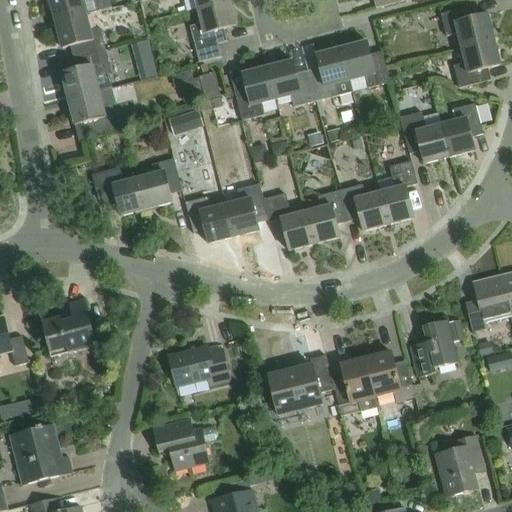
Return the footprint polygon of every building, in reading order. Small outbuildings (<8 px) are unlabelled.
[(50,0),(57,24),(88,16),(84,1),(86,0),(50,0)] [(196,0),(199,10),(231,2),(231,0),(196,0)] [(373,0),(376,10),(405,2),(404,0),(356,0),(357,2),(364,0),(373,0)] [(225,31),(238,27),(231,2),(199,10),(203,25),(191,29),(200,63),(222,57),(219,44),(228,42),(225,31)] [(462,49),(495,41),(489,16),(475,20),(472,8),(441,16),(447,38),(458,34),(462,49)] [(74,59),(100,53),(107,51),(101,30),(92,32),(88,16),(57,24),(64,50),(72,48),(74,59)] [(489,70),(502,67),(495,41),(462,49),(466,64),(455,67),(461,89),(492,81),(489,70)] [(391,84),(383,53),(371,56),(368,43),(342,49),(351,82),(365,78),(368,90),(391,84)] [(335,86),(351,82),(342,49),(317,56),(321,70),(309,73),(316,99),(317,103),(338,98),(335,86)] [(110,91),(106,75),(100,53),(74,59),(67,61),(70,74),(63,76),(69,101),(110,91)] [(316,99),(309,73),(298,76),(294,62),(269,69),(277,101),(292,97),(295,109),(317,103),(316,99)] [(263,105),(277,101),(269,69),(244,75),(247,88),(235,91),(243,122),(266,117),(263,105)] [(191,72),(172,78),(175,90),(180,88),(181,93),(191,90),(194,102),(203,100),(198,80),(193,81),(191,72)] [(206,101),(222,97),(216,75),(200,79),(206,101)] [(124,76),(116,78),(118,85),(126,83),(124,76)] [(88,137),(120,129),(114,106),(110,91),(69,101),(76,126),(84,124),(88,137)] [(472,139),(484,136),(476,106),(454,111),(457,122),(442,127),(451,160),(476,153),(472,139)] [(184,117),(169,122),(174,138),(189,133),(184,117)] [(451,160),(442,127),(427,131),(424,120),(402,125),(410,156),(422,153),(426,166),(451,160)] [(339,130),(327,134),(330,145),(342,142),(339,130)] [(320,134),(308,137),(311,148),(323,145),(320,134)] [(361,141),(353,143),(355,151),(363,149),(361,141)] [(155,175),(139,180),(142,192),(148,211),(174,204),(171,196),(183,192),(174,161),(153,167),(155,175)] [(408,189),(419,186),(413,163),(390,169),(396,190),(381,194),(390,227),(416,220),(408,189)] [(121,175),(99,181),(108,213),(121,210),(123,218),(148,211),(142,192),(139,180),(124,184),(121,175)] [(270,217),(266,201),(262,186),(239,192),(241,203),(226,207),(236,240),(262,233),(258,220),(270,217)] [(390,227),(381,194),(366,198),(363,186),(341,192),(349,223),(362,220),(365,233),(390,227)] [(338,226),(349,223),(341,192),(320,198),(323,210),(308,214),(317,246),(342,239),(338,226)] [(317,246),(308,214),(293,217),(288,196),(266,201),(270,217),(272,225),(283,222),(291,252),(317,246)] [(236,240),(226,207),(212,210),(209,199),(187,204),(195,235),(207,232),(211,246),(236,240)] [(511,276),(501,279),(511,320),(511,319),(511,276)] [(486,326),(511,320),(501,279),(475,285),(480,306),(468,308),(475,334),(488,331),(486,326)] [(98,348),(95,337),(87,302),(71,306),(75,322),(63,324),(62,319),(43,324),(51,355),(69,350),(70,355),(98,348)] [(11,342),(9,337),(5,319),(0,319),(0,356),(13,353),(17,368),(30,364),(24,338),(11,342)] [(464,323),(449,326),(449,324),(424,330),(428,346),(412,349),(419,380),(437,375),(436,371),(459,366),(454,346),(468,342),(464,323)] [(490,344),(478,347),(481,358),(493,355),(490,344)] [(211,389),(233,384),(223,346),(171,359),(179,389),(209,382),(211,389)] [(397,404),(416,399),(407,362),(395,365),(393,354),(367,360),(377,399),(394,395),(397,404)] [(511,358),(511,354),(487,360),(491,374),(511,368),(511,358)] [(336,391),(336,387),(328,357),(312,361),(314,367),(271,378),(280,417),(324,406),(321,395),(336,391)] [(380,408),(377,399),(367,360),(341,367),(346,385),(336,387),(336,391),(343,418),(380,408)] [(31,402),(15,406),(19,419),(34,415),(31,402)] [(418,414),(406,417),(408,426),(420,422),(418,414)] [(177,472),(212,464),(207,444),(215,442),(218,438),(218,433),(215,430),(212,429),(195,433),(192,421),(155,430),(160,453),(171,450),(177,472)] [(24,487),(74,475),(70,458),(61,460),(53,426),(11,437),(24,487)] [(473,471),(486,468),(478,439),(459,443),(461,451),(437,457),(448,499),(479,491),(473,471)] [(272,476),(254,481),(256,486),(273,481),(272,476)] [(244,483),(213,491),(216,502),(246,494),(244,483)] [(379,491),(364,495),(368,508),(383,504),(379,491)] [(258,511),(254,492),(246,494),(216,502),(213,502),(214,511),(258,511)] [(82,511),(82,508),(67,511),(57,511),(55,501),(32,507),(32,511),(82,511)]
